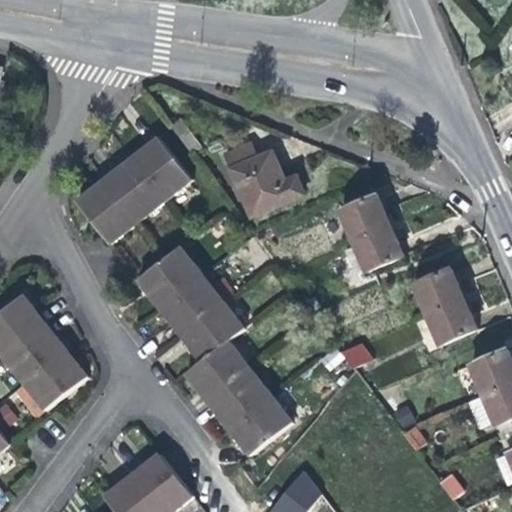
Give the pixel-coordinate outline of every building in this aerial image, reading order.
[(187,126),(178,133),(193,153),(202,146),(187,126)] [(191,181),(159,141),(146,151),(132,161),(164,202),(191,181)] [(253,144),(228,155),(253,215),(293,199),(282,172),(274,154),(260,160),(253,144)] [(164,202),(132,161),(120,171),(106,182),(138,223),(164,202)] [(138,223),(106,182),(78,203),(97,227),(99,229),(110,244),(138,223)] [(385,215),(379,199),(344,213),(356,242),(390,227),(385,215)] [(396,242),(390,227),(356,242),(369,273),(404,259),(396,242)] [(161,308),(202,276),(181,248),(140,281),(154,299),(161,308)] [(461,289),(453,271),(416,287),(428,316),(465,301),(461,289)] [(224,303),(202,276),(161,308),(174,324),(183,335),(224,303)] [(42,326),(20,299),(2,314),(0,315),(0,356),(2,359),(42,326)] [(472,316),(465,301),(428,316),(440,345),(478,330),(472,316)] [(245,331),(224,303),(183,335),(194,350),(204,363),(230,342),(245,331)] [(24,385),(64,353),(54,341),(42,326),(2,359),(24,385)] [(210,402),(251,369),(230,342),(204,363),(189,375),(201,391),(210,402)] [(344,353),(355,372),(374,361),(362,342),(344,353)] [(485,397),(511,384),(511,361),(508,351),(472,367),(485,397)] [(56,404),(86,379),(77,369),(64,353),(24,385),(46,412),(56,404)] [(231,428),(272,396),(251,369),(210,402),(222,417),(231,428)] [(511,384),(485,397),(504,441),(511,437),(511,384)] [(293,422),(272,396),(231,428),(242,442),(252,455),(293,422)] [(399,408),(390,415),(394,421),(403,414),(399,408)] [(394,421),(401,431),(410,424),(403,414),(394,421)] [(416,427),(405,435),(416,450),(427,442),(416,427)] [(0,452),(9,446),(0,435),(0,452)] [(168,511),(192,493),(159,452),(145,464),(132,474),(162,511),(168,511)] [(266,511),(308,511),(325,493),(301,472),(266,511)] [(451,473),(440,482),(452,498),(463,490),(451,473)] [(162,511),(132,474),(120,484),(106,495),(118,510),(119,511),(162,511)]
